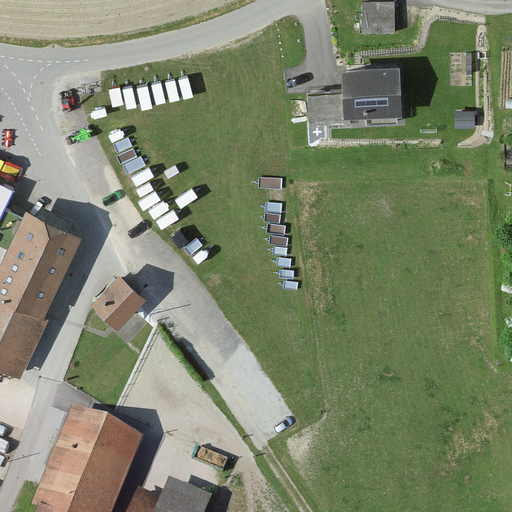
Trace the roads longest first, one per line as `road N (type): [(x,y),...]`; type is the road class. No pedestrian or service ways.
road 1 (unclassified): [(1,511),(92,253),(28,97),(23,60)]
road 2 (track): [(309,511),(147,280),(91,235)]
road 3 (tertiary): [(285,0),(186,40),(88,59),(23,60)]
